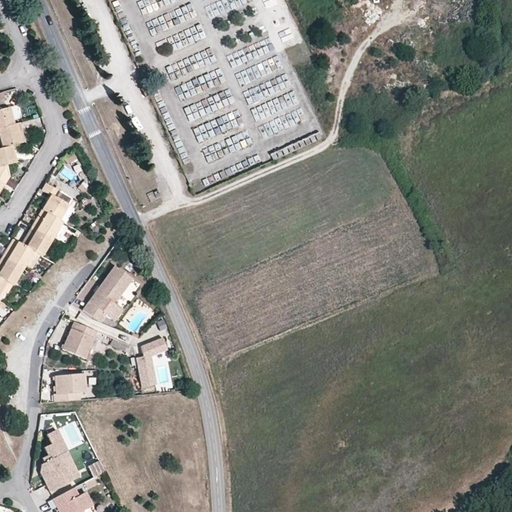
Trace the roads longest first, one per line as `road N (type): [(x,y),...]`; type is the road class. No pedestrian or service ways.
road 1 (tertiary): [(218,511),(198,371),(38,0)]
road 2 (residential): [(29,511),(15,485),(33,421),(39,335),(111,238)]
road 3 (residential): [(38,75),(58,134),(14,212),(0,218)]
